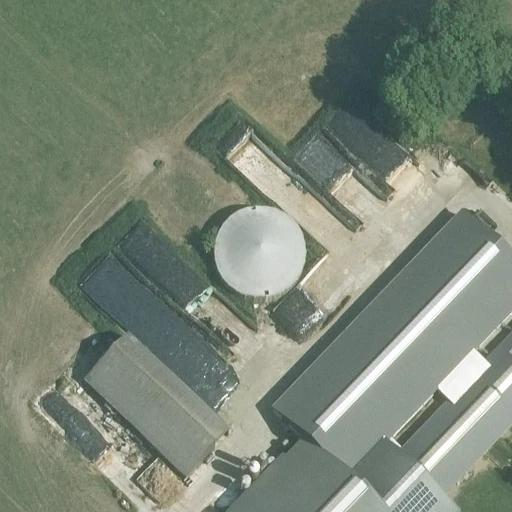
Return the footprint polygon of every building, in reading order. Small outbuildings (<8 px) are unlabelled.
[(351,152),(370,135),(343,106),(324,123),(351,152)] [(364,158),(398,189),(417,168),(384,137),(364,158)] [(455,188),(472,174),(459,159),(457,160),(438,137),(423,150),(455,188)] [(356,214),(377,193),(322,140),(301,161),(356,214)] [(272,200),(312,232),(320,222),(328,228),(329,226),(316,216),(326,203),(291,176),(272,200)] [(461,217),(273,414),(303,443),(273,475),(237,511),(453,511),(440,499),(511,424),(511,423),(511,335),(511,337),(459,391),(446,379),(511,311),(511,310),(511,266),(461,217)] [(253,300),(293,293),(289,270),(294,269),(288,232),(270,235),(273,256),(246,261),(253,300)] [(201,285),(182,265),(156,289),(175,309),(201,285)] [(197,384),(219,362),(148,297),(132,315),(139,322),(138,324),(182,363),(178,367),(197,384)] [(108,357),(86,380),(189,477),(231,433),(189,394),(172,377),(128,336),(108,357)] [(498,481),(475,494),(485,511),(488,511),(509,501),(498,481)]
